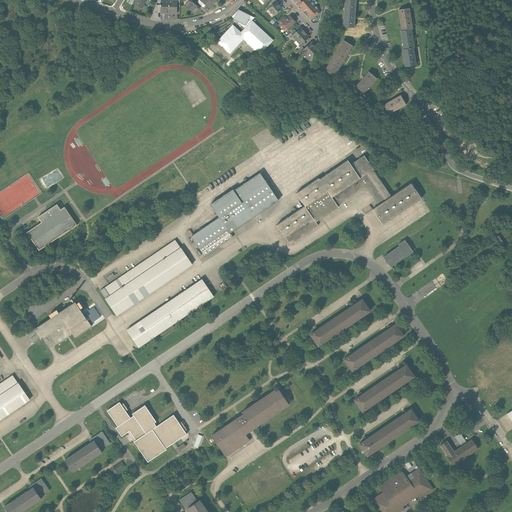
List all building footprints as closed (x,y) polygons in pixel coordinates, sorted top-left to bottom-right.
[(134,0),(133,5),(142,8),(145,0),(134,0)] [(190,0),(185,6),(193,13),(199,8),(196,5),(190,0)] [(205,5),(209,9),(216,0),(202,0),(201,2),(205,5)] [(301,10),(311,1),(309,0),(303,0),(299,4),(302,7),(300,9),(301,10)] [(355,0),(345,0),(344,11),(355,11),(355,0)] [(160,13),(168,13),(169,1),(161,1),(161,5),(160,13)] [(168,13),(177,13),(177,7),(177,1),(176,1),(169,1),(168,13)] [(307,12),(315,5),(311,1),(301,10),(302,12),(304,10),(307,12)] [(273,6),(269,9),(274,15),(282,8),(277,3),(276,2),(273,6)] [(315,5),(307,12),(309,15),(307,17),(309,19),(314,14),(318,10),(315,5)] [(409,8),(398,10),(399,15),(401,31),(411,29),(412,29),(409,8)] [(241,32),(252,21),(254,18),(238,10),(231,16),(233,19),(231,24),(233,25),(241,32)] [(344,11),(343,27),(354,28),(355,11),(344,11)] [(286,19),(282,23),(288,29),(290,27),(291,27),(293,25),(293,24),(295,22),(290,16),(286,19)] [(273,40),(252,21),(241,32),(233,25),(217,41),(230,54),(244,39),(260,55),(273,40)] [(305,32),(301,28),(296,32),(292,36),(296,40),(305,32)] [(401,31),(400,31),(401,36),(403,50),(413,48),(414,48),(411,29),(401,31)] [(309,37),(305,32),(296,40),(300,45),(304,41),(309,37)] [(352,46),(343,41),(341,44),(334,55),(343,61),(352,46)] [(313,47),(315,45),(312,42),(304,49),(300,52),(301,53),(304,56),(305,55),(309,60),(311,60),(311,59),(312,59),(313,55),(312,54),(313,52),(314,52),(315,49),(315,48),(314,48),(313,47)] [(404,63),(405,67),(416,66),(413,48),(403,50),(402,50),(403,54),(403,55),(404,63)] [(343,61),(334,55),(325,70),(334,76),(343,61)] [(367,90),(377,79),(369,72),(356,87),(364,93),(367,90)] [(384,105),(389,114),(393,112),(406,105),(401,96),(384,105)] [(374,170),(364,156),(351,165),(348,161),(320,180),(319,178),(296,194),(305,207),(277,225),(290,245),(318,226),(316,223),(366,188),(379,206),(373,210),(384,225),(422,199),(412,184),(391,198),(375,173),(374,173),(373,171),(374,170)] [(278,201),(260,173),(233,191),(232,190),(210,204),(219,217),(191,236),(204,256),(232,237),(230,233),(278,201)] [(60,208),(56,203),(37,216),(41,221),(26,231),(38,250),(76,224),(64,206),(60,208)] [(180,248),(174,240),(101,290),(106,298),(117,315),(191,264),(180,248)] [(414,253),(406,241),(399,246),(400,247),(384,258),(391,268),(407,257),(407,258),(414,253)] [(213,296),(201,279),(126,330),(138,347),(158,333),(160,336),(173,327),(171,324),(213,296)] [(221,290),(226,287),(223,282),(218,286),(219,288),(220,288),(221,290)] [(369,310),(361,298),(309,333),(317,345),(369,310)] [(76,303),(75,301),(34,329),(42,339),(50,333),(57,343),(72,333),(75,337),(91,325),(80,310),(85,307),(80,300),(76,303)] [(403,335),(395,323),(343,358),(351,370),(403,335)] [(413,376),(405,364),(353,399),(361,411),(413,376)] [(18,383),(12,376),(0,383),(0,419),(29,400),(18,383)] [(281,389),(277,391),(276,388),(243,410),(245,413),(212,434),(226,455),(250,439),(246,432),(290,403),(281,389)] [(120,401),(107,409),(118,426),(116,427),(122,435),(131,430),(136,438),(134,440),(147,461),(167,448),(166,447),(187,433),(174,413),(156,425),(154,422),(156,420),(145,404),(132,412),(134,414),(131,416),(120,401)] [(418,421),(410,409),(358,444),(366,456),(418,421)] [(110,443),(103,431),(93,438),(95,440),(65,459),(73,471),(102,452),(101,449),(110,443)] [(478,449),(471,439),(453,451),(446,441),(439,445),(446,456),(445,456),(452,466),(478,449)] [(432,490),(418,469),(411,474),(414,478),(408,482),(401,471),(378,486),(383,493),(371,501),(379,511),(396,511),(394,509),(400,505),(401,506),(417,495),(416,494),(422,490),(425,494),(432,490)] [(32,485),(34,487),(4,507),(7,511),(21,511),(42,499),(40,496),(50,490),(42,478),(32,485)] [(207,511),(200,500),(197,501),(191,492),(179,500),(186,509),(188,508),(190,511),(207,511)]
